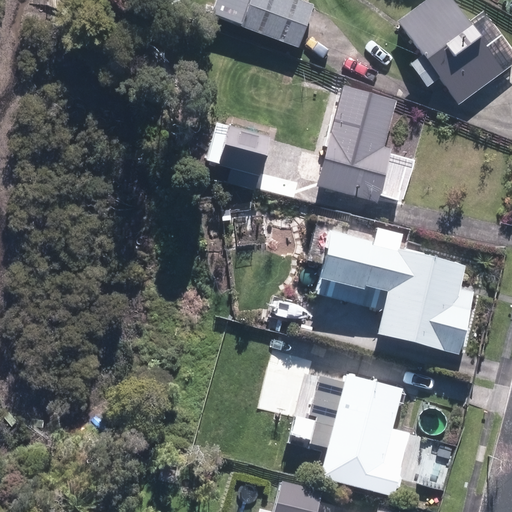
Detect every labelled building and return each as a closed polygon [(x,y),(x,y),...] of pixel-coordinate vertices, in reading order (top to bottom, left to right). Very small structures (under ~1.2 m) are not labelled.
[(163,0),(169,8),(176,4),(173,0),(163,0)] [(242,22),(240,27),(297,47),(311,5),(297,0),(216,0),(213,11),(242,22)] [(433,84),(452,110),(498,75),(442,0),(429,0),(391,29),(415,61),(402,70),(419,93),(433,84)] [(308,191),(369,207),(382,154),(377,152),(389,106),(334,92),(308,191)] [(210,175),(252,187),(264,143),(222,131),(210,175)] [(405,230),(314,208),(300,265),(312,268),(305,295),(372,311),(366,337),(450,357),(466,292),(452,289),(458,266),(399,252),(405,230)] [(311,483),(389,501),(403,436),(387,432),(396,393),(338,380),(336,386),(300,377),(291,416),(300,418),(299,421),(307,423),(301,450),(318,454),(311,483)] [(311,511),(316,492),(275,482),(267,511),(311,511)]
